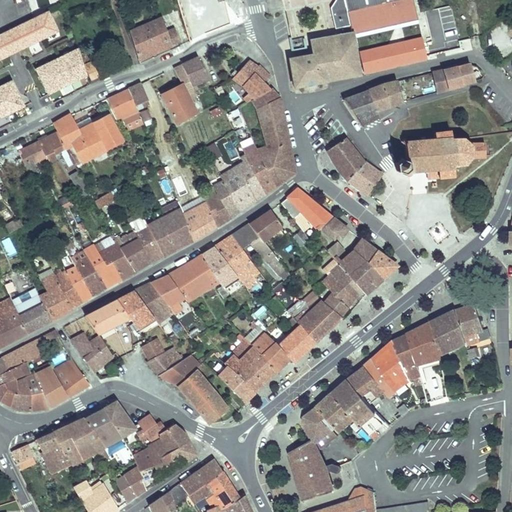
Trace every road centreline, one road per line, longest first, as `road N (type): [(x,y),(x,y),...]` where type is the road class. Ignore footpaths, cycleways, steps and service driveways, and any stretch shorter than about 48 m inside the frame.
road 1 (residential): [(0,351),(200,244),(306,169)]
road 2 (residential): [(258,24),(109,83),(0,141)]
road 3 (residential): [(477,243),(498,265),(501,282),(509,396),(504,511)]
road 4 (tertiary): [(235,446),(427,282)]
road 5 (residential): [(290,101),(460,55),(483,60),(511,93)]
road 6 (tertiary): [(11,423),(49,419),(119,390),(224,439)]
road 7 (residential): [(306,169),(387,234),(427,282)]
road 8 (residential): [(126,511),(224,439)]
